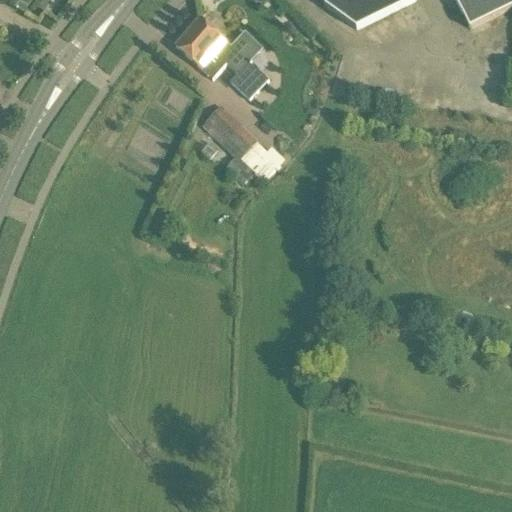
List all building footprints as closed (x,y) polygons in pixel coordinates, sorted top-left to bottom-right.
[(438,0),(459,32),(485,15),(475,0),(438,0)] [(231,49),(200,22),(176,50),(211,80),(213,82),(227,67),(238,78),(231,85),(250,104),(269,84),(250,66),(263,52),(245,35),(231,49)] [(401,69),(377,30),(363,39),(355,26),(333,41),(341,54),(351,48),(375,86),(401,69)] [(238,164),(255,145),(257,143),(222,109),(202,130),(238,164)] [(255,145),(238,164),(241,167),(231,177),(243,189),(254,177),(264,186),(280,169),(255,145)]
